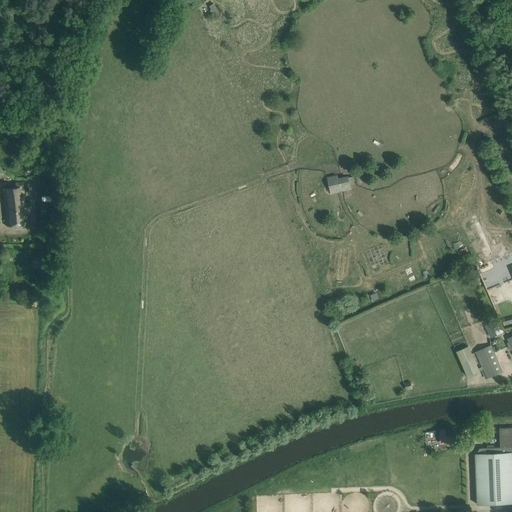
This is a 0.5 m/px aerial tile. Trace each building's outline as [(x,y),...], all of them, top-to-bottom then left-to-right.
[(331,193),(355,188),(352,175),(338,178),(338,175),(327,177),(331,193)] [(5,202),(4,202),(7,228),(27,225),(23,182),(15,183),(15,188),(3,189),(3,190),(4,190),(5,202)] [(41,269),(41,268),(44,268),(44,263),(41,263),(41,261),(32,261),(32,263),(30,263),(30,268),(32,268),(33,269),(41,269)] [(504,327),(511,325),(511,319),(502,322),(504,327)] [(485,326),(490,338),(503,333),(498,321),(485,326)] [(491,345),(475,352),(483,370),(487,378),(503,371),(491,345)] [(480,371),(469,346),(456,352),(467,377),(480,371)] [(412,389),(411,382),(403,384),(404,390),(412,389)] [(368,384),(363,386),(366,396),(364,397),(365,401),(375,398),(373,394),(372,395),(368,384)] [(511,427),(500,428),(500,447),(479,448),(476,454),(475,455),(477,505),(511,503),(511,427)]
